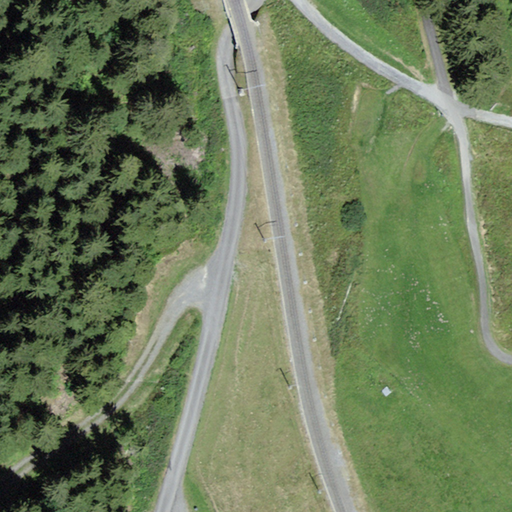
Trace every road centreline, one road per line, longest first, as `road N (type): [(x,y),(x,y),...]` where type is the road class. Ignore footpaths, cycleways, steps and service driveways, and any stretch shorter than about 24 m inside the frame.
road 1 (unclassified): [(251,0),(225,55),(238,170),(228,251),(163,511)]
road 2 (track): [(220,289),(187,296),(114,412),(0,495)]
